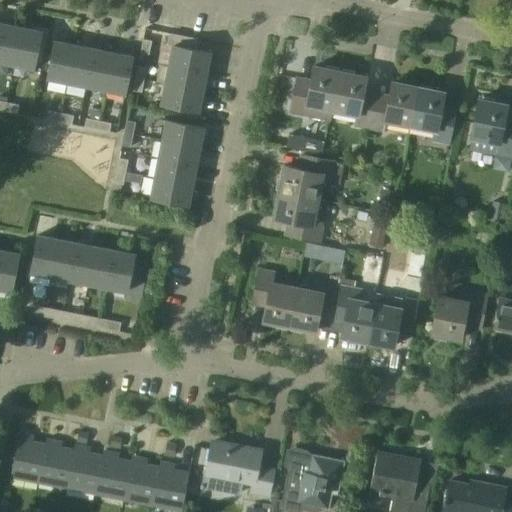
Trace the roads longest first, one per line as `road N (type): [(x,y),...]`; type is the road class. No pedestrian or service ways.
road 1 (residential): [(184,360),(263,5)]
road 2 (residential): [(184,360),(414,405),(511,395)]
road 3 (residential): [(263,5),(319,0),(511,38)]
road 4 (residential): [(0,376),(184,360)]
